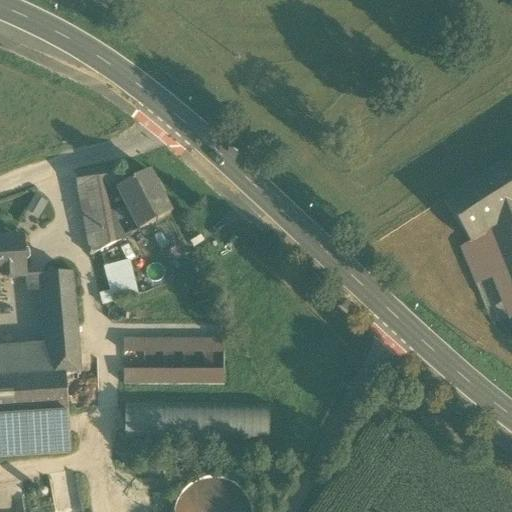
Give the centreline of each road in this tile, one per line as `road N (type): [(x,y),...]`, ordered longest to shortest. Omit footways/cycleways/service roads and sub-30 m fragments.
road 1 (tertiary): [(511,416),(167,109)]
road 2 (tertiary): [(167,109),(0,4)]
road 3 (unclassified): [(382,340),(292,511)]
road 4 (residential): [(0,189),(122,146),(155,128),(167,109)]
